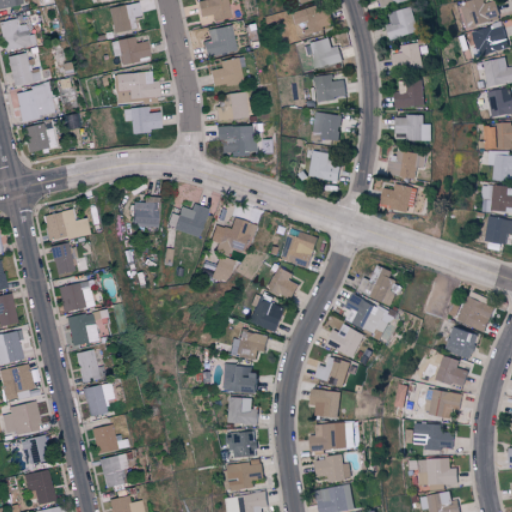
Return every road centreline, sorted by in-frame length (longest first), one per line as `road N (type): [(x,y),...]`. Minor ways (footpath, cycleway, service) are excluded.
road 1 (residential): [(0,191),(137,163),(183,168),(511,279)]
road 2 (residential): [(299,511),(287,397),(307,324),(341,249),(371,112),(351,0)]
road 3 (residential): [(87,511),(0,141)]
road 4 (residential): [(491,511),(484,432),(511,331)]
road 5 (residential): [(183,168),(184,107),(164,0)]
